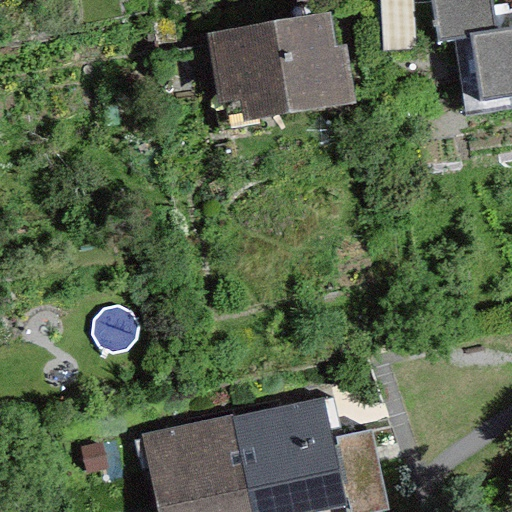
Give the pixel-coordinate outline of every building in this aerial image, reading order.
[(356,0),(305,0),(308,10),(356,0)] [(385,0),(394,63),(427,59),(419,0),(385,0)] [(494,3),(445,9),(450,51),(480,48),(486,106),(511,103),(511,46),(499,47),(494,3)] [(346,27),(228,48),(240,116),(267,111),(270,127),(361,111),(346,27)] [(267,511),(359,511),(390,505),(377,447),(343,455),(333,409),(248,428),(267,511)] [(168,511),(267,511),(248,428),(155,449),(168,511)]
